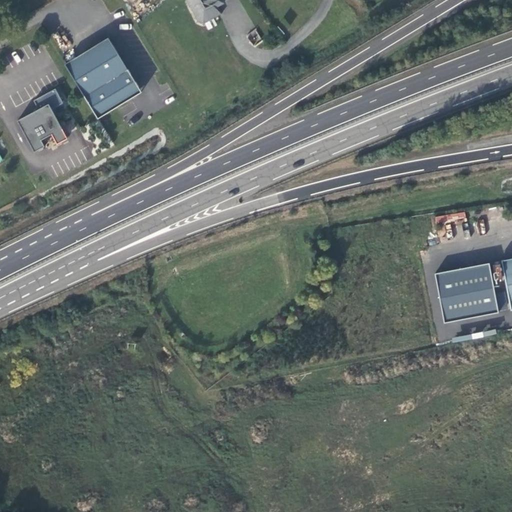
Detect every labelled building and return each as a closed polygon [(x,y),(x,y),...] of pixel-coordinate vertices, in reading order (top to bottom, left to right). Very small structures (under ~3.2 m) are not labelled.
[(225,5),(222,0),(187,0),(197,22),(203,24),(214,19),(210,11),(217,8),(225,5)] [(221,16),(217,8),(210,11),(214,19),(221,16)] [(252,46),(262,41),(256,30),(246,34),(252,46)] [(66,63),(99,117),(130,98),(143,90),(109,36),(66,63)] [(64,102),(56,88),(35,100),(40,109),(19,120),(36,151),(47,146),(43,139),(54,133),(57,140),(67,134),(53,108),(64,102)] [(75,119),(65,119),(66,130),(75,129),(75,119)] [(435,222),(465,219),(465,212),(434,216),(435,222)] [(511,305),(511,257),(502,260),(511,305)] [(489,264),(435,273),(443,322),(498,313),(489,264)]
